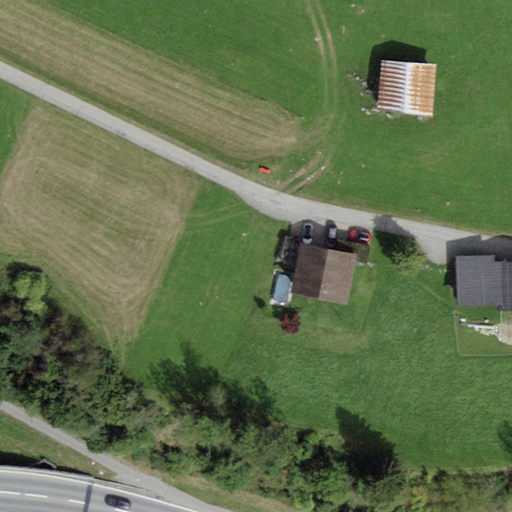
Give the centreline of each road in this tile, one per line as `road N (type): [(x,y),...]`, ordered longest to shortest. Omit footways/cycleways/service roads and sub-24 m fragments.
road 1 (residential): [(0,68),(286,207),(511,250)]
road 2 (primary): [(0,493),(126,511)]
